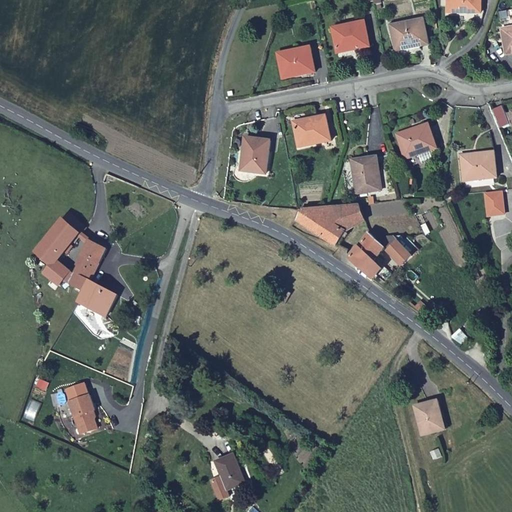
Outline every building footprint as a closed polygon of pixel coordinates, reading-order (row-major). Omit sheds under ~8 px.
[(481,0),(447,0),(447,13),(481,14),(481,0)] [(424,19),(390,25),(396,51),(428,45),(424,19)] [(365,21),(331,28),(336,54),(370,47),(365,21)] [(511,54),(511,27),(501,30),(505,55),(511,54)] [(310,47),(276,53),(282,79),(315,73),(310,47)] [(223,91),(225,102),(234,100),(233,90),(223,91)] [(331,142),(326,116),(292,122),(298,149),(331,142)] [(428,124),(396,134),(404,160),(437,149),(428,124)] [(269,141),(244,139),(239,172),(265,175),(269,141)] [(496,179),(494,153),(460,156),(463,182),(496,179)] [(378,157),(351,160),(355,195),(382,191),(378,157)] [(500,194),(485,196),(488,218),(504,216),(500,194)] [(366,222),(358,203),(325,207),(303,209),(297,221),(335,246),(344,233),(366,222)] [(81,293),(88,282),(104,251),(87,242),(79,256),(81,257),(72,276),(56,263),(83,228),(67,215),(32,257),(47,270),(42,277),(56,289),(57,287),(62,291),(68,285),(81,293)] [(367,235),(348,259),(374,280),(382,269),(374,261),(384,250),(372,239),(367,235)] [(394,238),(380,238),(388,249),(387,252),(401,267),(410,257),(394,238)] [(115,296),(88,282),(81,293),(76,301),(105,317),(115,296)] [(289,296),(280,290),(273,301),(282,308),(289,296)] [(413,310),(427,321),(433,314),(420,302),(413,310)] [(70,406),(81,439),(98,433),(93,416),(96,414),(90,399),(70,406)] [(443,419),(439,400),(416,406),(423,436),(443,432),(440,419),(443,419)] [(232,456),(215,463),(221,478),(210,483),(218,503),(229,499),(227,492),(244,485),(232,456)]
